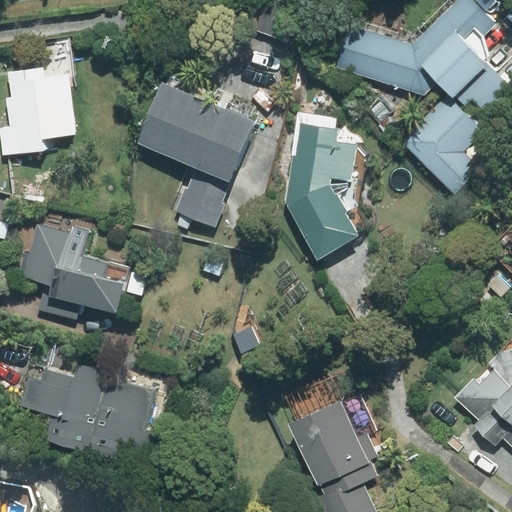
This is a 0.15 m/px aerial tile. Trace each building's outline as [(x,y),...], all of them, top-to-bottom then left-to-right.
[(252,0),(244,23),(289,38),(301,5),(286,0),(252,0)] [(496,58),(480,41),(501,20),(481,0),(457,0),(416,41),(353,22),(340,65),(428,92),(445,75),(470,101),(501,70),(493,61),(496,58)] [(51,147),(50,138),(83,134),(74,70),(50,73),(48,63),(12,67),(16,95),(10,95),(14,124),(3,125),(7,152),(51,147)] [(239,176),(263,114),(169,78),(145,139),(201,160),(191,186),(188,185),(179,208),(183,210),(178,222),(191,227),(196,214),(219,224),(229,201),(226,200),(236,174),(239,176)] [(405,138),(460,191),(485,164),(469,149),(489,128),(450,91),(405,138)] [(397,109),(382,94),(373,103),(387,118),(397,109)] [(357,177),(362,140),(343,138),(344,125),(304,120),(300,153),(297,152),(291,200),(294,201),(294,204),(325,255),(366,230),(337,181),(338,174),(357,177)] [(42,307),(80,316),(84,298),(125,308),(132,277),(111,273),(114,258),(88,252),(92,234),(39,222),(28,273),(49,278),(42,307)] [(511,347),(504,349),(460,393),(484,417),(480,421),(501,443),(508,435),(511,438),(511,347)] [(48,434),(160,461),(167,428),(154,424),(163,385),(115,373),(117,367),(85,359),(81,373),(49,366),(46,379),(32,376),(25,402),(54,409),(48,434)] [(299,418),(330,490),(323,493),(331,511),(381,511),(368,479),(383,473),(376,457),(381,454),(371,431),(365,433),(349,397),(299,418)] [(108,496),(134,503),(140,482),(114,475),(108,496)]
